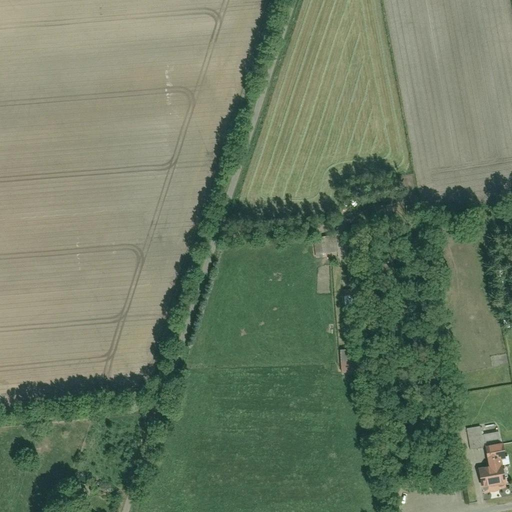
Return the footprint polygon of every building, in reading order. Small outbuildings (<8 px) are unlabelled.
[(390,205),(376,206),(377,224),(391,223),(390,205)] [(416,205),(405,206),(406,219),(417,219),(416,205)] [(335,235),(312,238),(315,259),(326,257),(326,254),(337,252),(335,235)] [(348,318),(356,317),(354,289),(347,289),(348,318)] [(480,426),(467,428),(469,447),(483,445),(481,433),(480,426)] [(500,443),(498,431),(481,433),(483,445),(500,443)] [(504,457),(502,442),(500,443),(483,445),(485,459),(501,457),(504,457)] [(501,457),(485,459),(486,466),(502,464),(501,457)] [(486,466),(477,468),(480,486),(504,482),(502,464),(486,466)]
